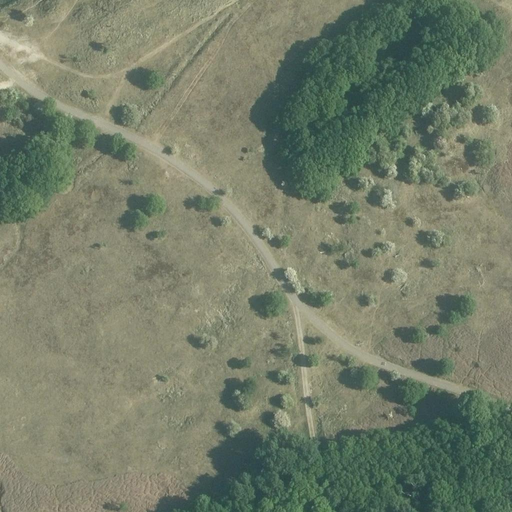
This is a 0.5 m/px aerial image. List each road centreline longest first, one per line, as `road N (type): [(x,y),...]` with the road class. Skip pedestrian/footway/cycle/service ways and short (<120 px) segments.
road 1 (track): [(294,300),(249,230),(208,186),(37,94),(0,65)]
road 2 (track): [(511,409),(354,352),(294,300)]
